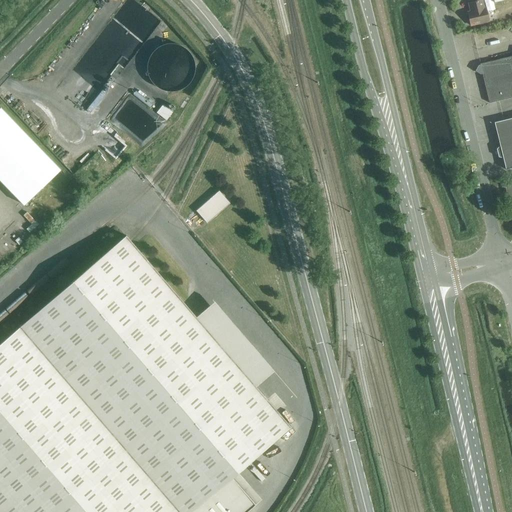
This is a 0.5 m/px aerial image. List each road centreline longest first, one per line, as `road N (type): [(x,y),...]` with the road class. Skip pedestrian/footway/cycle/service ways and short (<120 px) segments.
road 1 (tertiary): [(366,511),(265,122),(236,59),(189,0)]
road 2 (unknown): [(255,511),(297,449),(301,408),(285,362),(179,236),(151,219),(93,220),(0,297)]
road 3 (unclassified): [(499,256),(437,0)]
road 4 (secondary): [(481,511),(430,289)]
road 5 (secondary): [(348,0),(405,185)]
road 6 (secondary): [(405,185),(365,0)]
